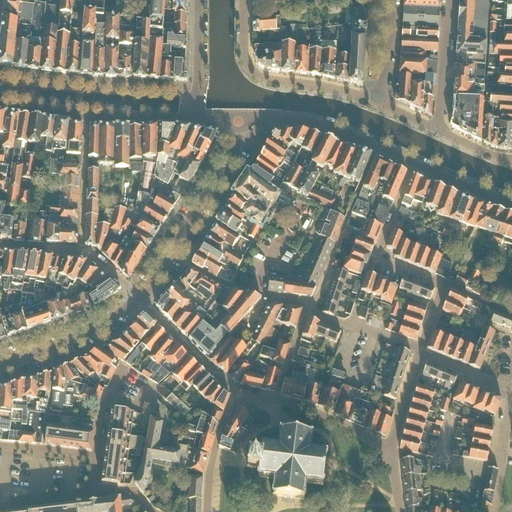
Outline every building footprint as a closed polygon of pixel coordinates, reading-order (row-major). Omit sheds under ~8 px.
[(73,0),(61,0),(60,13),(72,14),(73,0)] [(82,35),(79,76),(92,77),(94,44),(94,37),(94,28),(96,28),(96,16),(105,17),(105,0),(85,0),(84,15),(82,35)] [(172,12),(175,13),(175,1),(165,0),(164,0),(151,0),(150,20),(164,21),(164,11),(172,12)] [(422,0),(422,8),(440,9),(439,0),(422,0)] [(459,0),(458,29),(474,30),(487,31),(488,0),(459,0)] [(511,11),(511,0),(506,0),(491,0),(492,2),(498,2),(498,4),(505,4),(505,11),(511,11)] [(6,1),(4,13),(18,15),(21,15),(22,4),(23,3),(6,1)] [(187,16),(187,1),(175,1),(175,13),(175,15),(187,16)] [(27,69),(39,71),(42,40),(35,40),(35,35),(37,34),(37,30),(37,25),(44,25),(46,5),(34,3),(34,6),(30,36),(30,44),(27,69)] [(0,43),(0,65),(13,67),(15,43),(17,43),(17,38),(19,39),(20,35),(30,36),(34,6),(27,5),(22,4),(21,15),(18,15),(4,13),(3,20),(0,43)] [(43,44),(41,71),(54,73),(59,15),(57,15),(58,7),(47,6),(43,44)] [(422,8),(404,7),(403,27),(439,29),(440,9),(422,8)] [(351,38),(365,39),(368,10),(353,9),(351,38)] [(511,22),(511,11),(505,11),(504,18),(497,18),(497,22),(511,22)] [(59,15),(54,73),(66,74),(68,52),(72,14),(60,13),(59,15)] [(66,74),(79,76),(82,35),(84,15),(72,14),(68,52),(66,74)] [(174,38),(186,38),(187,16),(175,15),(172,15),(171,26),(163,25),(163,31),(164,31),(168,32),(168,35),(174,36),(174,38)] [(94,52),(94,77),(104,77),(105,27),(105,17),(96,16),(96,28),(94,52)] [(121,29),(134,30),(134,18),(130,18),(119,17),(106,17),(106,41),(105,78),(118,78),(119,34),(121,34),(121,29)] [(280,18),(253,21),(253,34),(281,31),(280,18)] [(135,43),(134,79),(146,80),(149,30),(150,30),(163,31),(163,25),(164,21),(150,20),(150,24),(144,24),(144,22),(136,21),(136,32),(135,43)] [(504,35),(511,35),(511,24),(500,24),(499,28),(504,29),(504,35)] [(280,72),(294,74),(296,51),(296,49),(297,49),(296,31),(297,31),(297,26),(290,27),(291,45),(281,45),(281,54),(280,72)] [(439,29),(403,27),(402,39),(438,41),(439,29)] [(119,34),(118,78),(132,79),(133,47),(134,30),(121,29),(121,34),(119,34)] [(474,67),(473,74),(473,82),(484,82),(485,68),(486,57),(487,31),(474,30),(458,29),(456,56),(456,65),(474,67)] [(150,30),(147,80),(161,81),(162,65),(162,60),(163,47),(163,37),(164,31),(163,31),(150,30)] [(17,38),(17,43),(15,68),(26,69),(27,69),(30,44),(30,36),(20,35),(19,39),(17,38)] [(186,49),(186,38),(174,38),(174,36),(168,35),(168,37),(167,47),(171,48),(186,49)] [(362,87),(365,39),(351,38),(351,44),(348,83),(362,87)] [(438,41),(402,39),(401,51),(426,52),(438,53),(438,41)] [(316,42),(316,48),(316,51),(322,51),(321,77),(334,80),(337,43),(316,42)] [(348,83),(351,44),(343,44),(342,57),(338,56),(336,81),(348,83)] [(511,55),(511,44),(505,44),(505,47),(495,47),(495,44),(489,44),(489,55),(500,55),(511,55)] [(253,53),(257,63),(267,59),(268,45),(267,45),(267,46),(253,47),(255,52),(253,53)] [(281,54),(281,45),(268,45),(267,59),(257,63),(259,65),(261,68),(264,70),(267,71),(280,72),(281,54)] [(172,66),(171,82),(187,82),(187,76),(184,75),(185,61),(181,60),(181,55),(170,54),(171,48),(167,47),(163,47),(162,60),(172,61),(172,66)] [(307,75),(321,77),(322,51),(316,51),(316,48),(309,48),(309,51),(307,75)] [(294,74),(307,75),(309,51),(296,51),(294,74)] [(426,52),(401,51),(400,60),(426,61),(426,62),(437,63),(437,58),(430,58),(430,59),(425,59),(426,52)] [(511,67),(511,55),(500,55),(499,63),(493,62),(493,61),(488,60),(488,69),(492,70),(492,67),(499,67),(511,67)] [(426,61),(400,60),(399,74),(436,76),(437,63),(426,62),(426,61)] [(161,81),(171,82),(172,66),(162,65),(161,81)] [(455,73),(473,74),(474,67),(456,65),(455,73)] [(511,76),(511,67),(499,67),(499,75),(511,76)] [(473,82),(473,74),(455,73),(454,82),(473,83),(473,82)] [(511,86),(511,76),(499,75),(498,75),(497,81),(491,81),(492,75),(487,75),(486,84),(511,86)] [(410,106),(412,84),(412,78),(400,77),(399,84),(397,84),(397,85),(395,100),(410,106)] [(452,128),(481,142),(483,101),(476,101),(477,83),(473,83),(454,82),(453,114),(450,125),(452,128)] [(423,97),(424,86),(424,85),(412,84),(410,106),(422,112),(423,97)] [(423,97),(435,98),(436,87),(424,86),(423,97)] [(486,96),(511,98),(511,88),(486,87),(486,93),(486,96)] [(511,98),(486,96),(485,104),(492,105),(500,105),(511,106),(511,98)] [(435,98),(423,97),(422,112),(431,117),(432,116),(432,101),(435,101),(435,98)] [(511,115),(511,106),(500,105),(492,105),(491,114),(511,115)] [(14,157),(20,115),(19,115),(7,114),(6,114),(3,136),(2,147),(0,147),(0,148),(0,155),(5,156),(4,167),(8,168),(12,169),(14,157)] [(499,123),(511,123),(511,115),(491,114),(491,120),(499,121),(499,123)] [(32,117),(20,115),(14,157),(12,169),(11,180),(10,188),(20,190),(21,179),(25,155),(26,155),(27,145),(32,117)] [(39,147),(44,119),(32,117),(27,145),(35,146),(39,147)] [(57,122),(44,119),(39,147),(37,164),(45,165),(50,166),(50,161),(51,154),(52,155),(52,151),(57,122)] [(492,131),(499,131),(499,123),(499,121),(491,120),(484,120),(484,143),(490,147),(492,131)] [(57,121),(57,122),(52,151),(61,152),(65,152),(66,145),(68,145),(71,124),(69,124),(57,121)] [(511,123),(499,123),(499,131),(498,150),(511,151),(511,123)] [(81,146),(82,136),(82,126),(71,124),(68,145),(81,146)] [(89,143),(88,159),(94,159),(93,167),(89,166),(89,172),(95,172),(95,167),(98,167),(100,127),(90,126),(89,143)] [(158,126),(143,127),(143,166),(139,187),(148,190),(151,192),(152,184),(152,185),(156,178),(155,177),(156,171),(154,170),(157,159),(158,126)] [(159,146),(156,171),(155,177),(156,178),(157,177),(159,178),(163,170),(167,161),(171,150),(177,127),(160,126),(159,146)] [(95,172),(99,172),(99,177),(103,178),(103,167),(112,168),(114,168),(114,138),(114,127),(100,127),(98,167),(95,167),(95,172)] [(114,168),(112,168),(112,169),(129,170),(130,127),(117,127),(116,138),(114,138),(114,168)] [(141,127),(132,127),(131,171),(131,174),(142,174),(143,166),(143,159),(142,159),(141,127)] [(167,186),(173,176),(179,162),(181,157),(182,158),(194,130),(177,127),(171,150),(167,161),(163,170),(159,178),(157,177),(156,178),(155,179),(167,186)] [(194,130),(182,158),(181,157),(179,162),(173,176),(179,178),(190,160),(193,153),(195,148),(203,131),(194,130)] [(301,149),(310,133),(309,133),(296,131),(295,131),(283,130),(275,130),(270,141),(296,159),(301,150),(301,149)] [(217,134),(204,131),(194,153),(193,153),(190,160),(200,166),(205,159),(217,134)] [(498,150),(499,131),(492,131),(490,147),(498,150)] [(322,138),(310,133),(301,149),(301,150),(308,154),(301,168),(302,169),(306,171),(307,170),(308,170),(311,163),(309,162),(322,138)] [(311,163),(308,170),(311,172),(314,166),(322,170),(324,166),(335,143),(324,138),(311,163)] [(296,159),(270,141),(266,149),(292,167),(296,159)] [(346,147),(335,143),(324,166),(334,170),(346,147)] [(66,156),(72,157),(81,157),(81,146),(68,145),(66,156)] [(37,164),(39,147),(35,146),(34,156),(26,155),(25,155),(21,179),(33,181),(35,164),(37,164)] [(358,152),(346,147),(334,170),(333,174),(343,179),(342,181),(341,180),(338,187),(343,189),(345,183),(347,184),(349,181),(351,177),(347,175),(358,152)] [(266,149),(261,157),(287,176),(292,167),(266,149)] [(371,157),(359,152),(358,152),(347,175),(351,177),(349,181),(359,185),(371,157)] [(50,166),(48,177),(59,178),(63,178),(79,179),(80,162),(71,161),(72,157),(66,156),(66,162),(50,161),(50,166)] [(283,185),(287,176),(261,157),(255,167),(283,185)] [(366,221),(383,228),(391,208),(380,203),(396,168),(376,159),(363,188),(353,212),(352,214),(366,221)] [(179,178),(189,184),(200,166),(190,160),(179,178)] [(276,196),(283,185),(255,167),(249,174),(276,196)] [(287,176),(283,185),(276,196),(271,206),(275,207),(292,191),(296,193),(307,199),(327,207),(326,208),(331,210),(334,202),(312,192),(319,176),(311,173),(311,172),(308,170),(307,170),(306,171),(305,174),(292,167),(287,176)] [(380,203),(391,208),(397,194),(406,172),(396,168),(380,203)] [(98,193),(98,187),(99,177),(99,172),(95,172),(89,172),(88,172),(88,187),(88,193),(98,193)] [(240,187),(239,190),(268,211),(269,208),(270,206),(271,206),(276,196),(249,174),(244,182),(240,187)] [(413,176),(402,204),(410,208),(413,201),(422,205),(424,200),(414,197),(421,179),(413,176)] [(79,189),(79,179),(67,179),(63,178),(63,188),(79,189)] [(436,214),(437,215),(446,190),(421,179),(414,197),(424,200),(427,202),(425,207),(428,208),(430,213),(435,211),(437,212),(436,214)] [(0,180),(0,192),(4,193),(5,192),(8,192),(6,207),(16,209),(17,209),(20,190),(10,188),(11,180),(6,180),(6,181),(0,180)] [(154,206),(169,215),(180,197),(173,193),(171,195),(152,185),(152,184),(151,192),(150,202),(155,204),(154,206)] [(161,228),(168,217),(149,206),(150,202),(151,192),(148,190),(139,187),(135,214),(142,217),(161,228)] [(62,210),(78,211),(79,189),(63,188),(62,209),(62,210)] [(172,192),(180,197),(183,192),(175,188),(172,192)] [(322,188),(319,195),(331,200),(333,193),(322,188)] [(268,211),(239,190),(235,195),(247,204),(246,205),(250,208),(244,216),(248,218),(248,219),(251,221),(251,222),(255,225),(259,227),(268,211)] [(446,190),(437,215),(448,220),(449,220),(458,196),(446,190)] [(20,191),(19,195),(18,206),(29,208),(31,193),(20,191)] [(98,193),(88,193),(87,202),(98,202),(98,193)] [(247,204),(235,195),(228,205),(241,213),(246,205),(247,204)] [(475,229),(484,206),(458,196),(449,220),(466,226),(466,227),(474,230),(475,228),(475,229)] [(87,202),(87,217),(98,217),(99,211),(99,203),(98,202),(87,202)] [(246,223),(248,219),(248,218),(244,216),(241,213),(228,205),(223,214),(240,225),(242,221),(245,223),(246,223)] [(0,240),(11,242),(14,221),(16,209),(6,207),(2,207),(0,206),(0,240)] [(494,209),(484,206),(475,229),(485,232),(489,223),(494,209)] [(61,215),(60,218),(60,220),(61,220),(78,221),(78,211),(62,210),(62,209),(50,208),(50,214),(61,215)] [(331,210),(326,208),(321,221),(330,225),(329,226),(328,228),(320,224),(316,233),(319,237),(321,238),(335,244),(340,231),(345,219),(339,215),(334,212),(331,210)] [(110,243),(102,254),(110,262),(119,248),(124,240),(120,237),(118,240),(117,239),(119,233),(125,220),(126,211),(113,209),(112,212),(112,216),(111,223),(110,227),(109,236),(107,242),(110,243)] [(495,237),(495,236),(504,213),(494,209),(489,223),(485,232),(492,235),(491,236),(490,235),(485,247),(489,248),(491,244),(492,244),(495,237)] [(28,242),(42,243),(45,224),(45,220),(45,217),(46,214),(40,213),(39,223),(30,222),(28,242)] [(412,213),(409,220),(415,222),(418,216),(412,213)] [(511,221),(511,215),(504,213),(495,236),(505,240),(511,221)] [(242,226),(240,225),(223,214),(216,223),(240,237),(242,233),(239,231),(242,226)] [(108,235),(110,227),(111,223),(112,216),(104,216),(103,216),(102,227),(98,226),(98,230),(96,248),(100,252),(108,235)] [(48,226),(47,243),(59,244),(61,220),(60,220),(60,218),(49,217),(49,220),(48,226)] [(98,230),(98,226),(98,217),(87,217),(86,229),(98,230)] [(136,229),(154,239),(160,229),(142,218),(140,221),(137,219),(132,227),(136,229)] [(383,228),(366,221),(364,227),(361,226),(362,224),(350,219),(349,223),(379,236),(383,228)] [(78,229),(78,221),(61,220),(59,244),(69,244),(77,245),(78,229)] [(125,221),(121,229),(127,231),(130,224),(125,221)] [(495,237),(492,244),(501,247),(502,243),(511,246),(511,250),(510,258),(511,258),(511,221),(505,240),(495,236),(495,237)] [(233,248),(238,240),(240,237),(216,223),(210,234),(209,234),(225,243),(218,255),(223,258),(228,261),(232,264),(239,268),(242,260),(228,251),(229,249),(228,248),(229,246),(233,248)] [(379,236),(349,223),(347,227),(359,232),(360,230),(362,231),(360,237),(376,244),(379,236)] [(13,242),(24,242),(26,225),(15,224),(13,242)] [(85,246),(96,248),(98,230),(86,229),(85,246)] [(442,236),(449,239),(452,232),(444,230),(442,236)] [(125,238),(147,251),(153,240),(137,231),(133,238),(127,234),(125,238)] [(386,249),(396,253),(397,253),(401,242),(403,237),(393,232),(386,249)] [(203,245),(218,255),(225,243),(209,234),(203,245)] [(125,238),(124,240),(119,248),(110,262),(118,269),(126,278),(129,275),(131,276),(139,262),(147,251),(125,238)] [(321,238),(314,253),(328,259),(335,244),(321,238)] [(357,240),(354,250),(371,256),(374,246),(357,240)] [(404,263),(411,246),(401,242),(397,253),(396,253),(394,259),(404,263)] [(218,255),(203,245),(198,254),(218,266),(220,263),(225,266),(228,261),(223,258),(218,255)] [(414,267),(421,250),(411,246),(404,263),(414,267)] [(367,266),(371,256),(354,250),(350,260),(367,266)] [(424,271),(431,254),(421,250),(414,267),(424,271)] [(10,285),(15,253),(5,253),(2,278),(7,279),(7,285),(4,284),(3,290),(9,291),(10,285)] [(29,253),(17,253),(12,281),(20,283),(20,287),(23,287),(23,285),(29,253)] [(37,280),(37,279),(41,255),(29,253),(23,285),(29,286),(29,281),(36,282),(36,280),(37,280)] [(322,274),(328,259),(314,253),(308,268),(322,274)] [(441,258),(431,254),(424,271),(435,275),(440,260),(441,258)] [(41,255),(37,279),(47,281),(48,273),(49,273),(53,257),(41,255)] [(476,255),(474,262),(481,263),(483,257),(476,255)] [(221,269),(197,256),(192,264),(203,270),(204,267),(210,270),(208,273),(216,277),(221,269)] [(58,275),(63,258),(53,257),(49,273),(46,288),(52,289),(54,285),(56,286),(58,277),(56,276),(56,275),(58,275)] [(76,261),(65,259),(58,277),(56,286),(63,288),(65,283),(76,261)] [(367,267),(367,266),(350,260),(348,259),(344,270),(363,277),(367,267)] [(331,266),(338,268),(340,262),(333,260),(331,266)] [(440,260),(435,275),(445,280),(452,266),(440,260)] [(67,292),(70,285),(71,282),(75,284),(77,280),(87,262),(77,261),(76,261),(65,283),(63,288),(62,290),(67,292)] [(77,280),(87,287),(100,270),(87,262),(77,280)] [(230,273),(227,281),(231,283),(235,275),(239,268),(232,264),(228,272),(230,273)] [(189,268),(184,275),(192,283),(199,274),(189,268)] [(316,289),(322,274),(308,268),(302,282),(302,283),(316,289)] [(100,270),(87,287),(83,293),(84,296),(89,295),(110,280),(100,270)] [(337,270),(333,281),(345,285),(348,274),(337,270)] [(466,288),(470,278),(459,273),(455,283),(466,288)] [(371,295),(378,278),(367,274),(361,291),(371,295)] [(470,278),(466,288),(465,289),(466,288),(472,291),(472,292),(480,277),(472,274),(470,278)] [(192,283),(184,275),(177,283),(186,290),(189,287),(196,292),(199,287),(196,285),(195,285),(192,283)] [(196,285),(199,287),(205,290),(210,281),(206,279),(201,276),(196,285)] [(268,292),(284,294),(286,279),(270,277),(268,292)] [(378,278),(371,295),(381,299),(388,282),(378,278)] [(413,299),(419,284),(404,278),(399,289),(407,292),(406,296),(413,299)] [(300,281),(286,279),(284,294),(298,296),(300,281)] [(110,280),(89,295),(94,307),(105,301),(121,290),(110,280)] [(210,281),(205,290),(213,295),(219,285),(215,283),(210,281)] [(312,298),(316,289),(302,283),(302,282),(300,281),(298,296),(312,298)] [(341,296),(345,285),(333,281),(330,292),(341,296)] [(388,282),(381,299),(380,301),(391,305),(398,286),(388,282)] [(165,296),(182,312),(184,310),(183,310),(186,306),(187,306),(189,304),(181,297),(183,295),(186,290),(177,283),(174,286),(165,296)] [(419,284),(413,299),(421,302),(422,298),(430,301),(434,290),(419,284)] [(20,287),(10,285),(9,291),(16,292),(22,293),(23,287),(20,287)] [(52,322),(63,318),(56,298),(55,291),(56,286),(54,285),(52,289),(53,289),(52,291),(50,291),(51,303),(46,304),(49,314),(52,322)] [(213,295),(205,290),(199,287),(196,292),(208,302),(213,295)] [(22,313),(28,331),(51,323),(48,314),(49,314),(46,304),(43,292),(34,291),(33,294),(36,303),(38,302),(40,307),(22,313)] [(222,327),(248,295),(234,291),(228,300),(222,308),(214,320),(222,327)] [(447,301),(463,309),(468,299),(452,291),(447,301)] [(17,335),(28,331),(22,313),(20,306),(22,293),(16,292),(14,302),(15,307),(9,308),(8,305),(7,305),(17,335)] [(337,307),(341,296),(330,292),(326,303),(337,307)] [(56,298),(63,318),(73,314),(69,303),(65,297),(64,295),(56,298)] [(73,314),(83,311),(78,299),(73,301),(70,295),(65,297),(69,303),(73,314)] [(78,299),(83,311),(94,307),(89,295),(84,296),(78,299)] [(222,308),(228,300),(219,295),(214,303),(222,308)] [(248,295),(222,327),(220,329),(228,336),(229,337),(235,329),(237,327),(252,310),(260,299),(248,295)] [(172,323),(182,312),(165,296),(156,307),(162,314),(162,313),(172,323)] [(189,304),(197,310),(199,308),(198,307),(191,300),(189,304)] [(463,309),(447,301),(442,311),(459,319),(463,309)] [(265,312),(277,319),(283,306),(271,302),(265,312)] [(214,320),(222,308),(214,303),(206,314),(207,315),(214,320)] [(334,317),(337,307),(326,303),(322,314),(334,317)] [(0,314),(2,321),(8,338),(17,335),(7,305),(0,304),(0,314)] [(184,310),(182,312),(172,323),(172,324),(180,332),(193,317),(192,316),(197,310),(189,304),(187,306),(191,310),(188,313),(184,310)] [(406,314),(423,320),(427,310),(410,304),(406,314)] [(491,323),(511,330),(511,325),(511,320),(481,305),(478,313),(488,317),(489,313),(494,315),(491,323)] [(283,306),(277,319),(275,322),(282,325),(296,329),(298,322),(302,310),(283,306)] [(187,338),(201,322),(207,315),(206,314),(199,308),(197,310),(192,316),(193,317),(180,332),(187,338)] [(365,320),(368,310),(361,308),(358,318),(365,320)] [(275,322),(277,319),(265,312),(260,322),(272,328),(273,326),(280,330),(282,325),(275,322)] [(423,320),(406,314),(402,324),(420,330),(423,320)] [(146,316),(143,316),(138,321),(149,332),(156,325),(146,316)] [(439,322),(449,327),(451,320),(441,316),(439,322)] [(313,341),(315,335),(319,324),(309,320),(302,336),(313,341)] [(482,330),(485,323),(476,320),(473,327),(482,330)] [(149,332),(138,321),(129,330),(141,341),(149,332)] [(228,336),(220,329),(216,334),(201,322),(187,338),(200,352),(208,360),(228,336)] [(272,328),(260,322),(251,340),(252,341),(257,345),(262,348),(265,343),(273,347),(276,342),(278,333),(272,330),(272,328)] [(326,339),(330,328),(319,324),(315,335),(326,339)] [(420,330),(402,324),(399,335),(416,341),(420,330)] [(142,344),(131,357),(126,364),(132,368),(139,358),(139,357),(146,349),(151,354),(167,336),(158,327),(142,344)] [(330,328),(326,339),(336,343),(341,332),(330,328)] [(209,361),(217,368),(237,343),(232,339),(239,332),(235,329),(229,337),(209,361)] [(477,347),(488,351),(495,334),(484,330),(477,347)] [(121,339),(133,350),(139,343),(127,332),(121,339)] [(438,354),(444,337),(434,333),(427,350),(438,354)] [(157,373),(161,368),(158,366),(176,345),(167,337),(148,359),(153,362),(147,370),(153,374),(155,376),(157,373)] [(448,358),(455,342),(444,337),(438,354),(448,358)] [(133,350),(121,339),(113,345),(129,355),(133,350)] [(242,345),(246,349),(251,341),(247,339),(244,339),(242,342),(242,345)] [(270,361),(267,369),(281,373),(283,366),(290,346),(276,342),(273,347),(265,343),(262,348),(260,357),(270,361)] [(458,362),(465,346),(455,342),(448,358),(458,362)] [(237,343),(217,368),(227,375),(246,350),(237,343)] [(102,350),(122,362),(126,364),(131,357),(129,355),(113,345),(112,345),(102,350)] [(158,366),(161,368),(166,361),(176,369),(188,356),(176,345),(158,366)] [(465,346),(458,362),(468,367),(475,350),(465,346)] [(480,371),(488,351),(477,347),(469,367),(480,371)] [(308,359),(310,352),(299,348),(296,355),(308,359)] [(394,365),(406,369),(411,354),(396,348),(393,356),(397,358),(394,365)] [(91,355),(105,368),(105,367),(106,368),(101,377),(107,380),(110,381),(115,372),(119,363),(100,351),(91,355)] [(101,373),(105,368),(91,355),(81,360),(96,375),(100,371),(101,373)] [(182,384),(198,366),(189,358),(173,376),(182,384)] [(240,385),(248,374),(247,374),(252,367),(241,359),(228,377),(240,385)] [(102,381),(96,375),(81,360),(71,364),(86,381),(90,378),(98,386),(102,381)] [(291,398),(303,402),(307,385),(310,370),(311,365),(303,363),(302,362),(301,368),(306,370),(303,383),(295,382),(293,390),(291,398)] [(438,380),(443,369),(428,363),(421,378),(429,381),(431,377),(438,380)] [(385,380),(401,385),(406,369),(394,365),(391,364),(388,372),(392,373),(389,381),(385,380)] [(70,365),(61,369),(62,372),(68,381),(71,384),(82,387),(84,388),(87,389),(89,384),(78,379),(79,378),(70,365)] [(190,389),(206,374),(198,366),(183,383),(180,386),(186,393),(190,389)] [(62,372),(61,369),(54,372),(53,391),(51,412),(63,413),(63,408),(72,408),(73,397),(76,389),(70,388),(71,384),(68,381),(62,372)] [(149,381),(153,374),(147,370),(145,369),(141,376),(149,381)] [(281,373),(267,369),(265,378),(264,378),(261,390),(275,392),(281,373)] [(443,369),(438,380),(446,384),(444,387),(452,390),(458,376),(443,369)] [(51,373),(40,377),(38,390),(38,391),(46,393),(44,400),(48,401),(49,394),(50,394),(51,373)] [(155,376),(153,374),(149,381),(157,385),(166,378),(157,373),(155,376)] [(281,395),(291,398),(293,390),(295,382),(297,374),(293,373),(291,380),(286,379),(281,395)] [(261,390),(264,378),(248,374),(240,385),(261,390)] [(218,386),(207,375),(193,388),(204,400),(212,392),(218,386)] [(38,377),(26,381),(25,399),(28,399),(27,405),(27,413),(29,413),(30,404),(37,405),(36,414),(45,416),(47,406),(48,401),(44,400),(37,399),(38,391),(38,390),(36,390),(38,377)] [(401,385),(385,380),(383,387),(387,389),(384,397),(396,401),(401,385)] [(24,399),(24,394),(23,394),(23,391),(25,391),(25,381),(12,385),(12,401),(9,433),(8,442),(19,443),(41,445),(45,416),(36,414),(29,413),(27,413),(27,405),(28,399),(25,399),(24,399)] [(463,406),(464,404),(472,387),(461,382),(453,401),(463,406)] [(0,441),(8,442),(9,433),(12,401),(12,385),(0,388),(0,399),(0,400),(0,404),(0,441)] [(307,385),(303,402),(317,407),(318,403),(322,389),(307,385)] [(213,406),(223,391),(218,386),(212,392),(204,400),(213,406)] [(341,392),(340,394),(338,400),(341,401),(337,413),(336,416),(347,421),(353,405),(345,402),(346,399),(349,389),(342,386),(341,392)] [(414,396),(432,402),(434,396),(435,391),(418,386),(414,396)] [(481,394),(482,391),(472,387),(464,404),(474,408),(480,393),(481,394)] [(87,389),(84,388),(82,391),(80,398),(89,401),(93,391),(87,389)] [(166,401),(171,395),(165,389),(160,388),(159,394),(166,401)] [(326,410),(332,392),(324,389),(318,407),(326,410)] [(89,401),(99,403),(102,394),(93,391),(89,401)] [(215,407),(223,412),(229,397),(223,391),(213,406),(215,407)] [(474,408),(473,410),(483,415),(484,412),(492,396),(482,391),(481,394),(480,393),(474,408)] [(338,400),(340,394),(332,392),(326,410),(334,412),(338,400)] [(170,405),(176,399),(172,395),(166,401),(170,405)] [(411,407),(429,412),(432,402),(414,396),(411,407)] [(492,396),(484,412),(494,416),(501,400),(492,396)] [(175,409),(181,403),(176,399),(170,405),(175,409)] [(348,422),(356,425),(364,403),(359,401),(357,407),(357,409),(357,410),(352,409),(348,422)] [(157,402),(153,413),(158,415),(162,405),(157,402)] [(180,413),(185,407),(181,403),(175,409),(180,413)] [(364,403),(356,425),(364,429),(372,405),(364,403)] [(185,407),(180,413),(184,417),(190,411),(185,407)] [(240,407),(232,420),(242,426),(240,428),(247,432),(249,427),(247,426),(246,424),(244,423),(249,416),(240,407)] [(408,418),(426,422),(427,417),(429,412),(411,407),(408,418)] [(209,419),(218,425),(222,416),(223,414),(213,408),(209,419)] [(110,422),(132,425),(134,412),(112,409),(110,422)] [(375,432),(381,415),(371,412),(365,429),(375,432)] [(214,439),(218,425),(209,419),(209,420),(202,415),(197,431),(195,430),(196,429),(188,427),(187,431),(197,435),(197,433),(214,439)] [(381,415),(375,432),(375,434),(386,437),(391,420),(381,417),(382,415),(381,415)] [(149,430),(151,419),(144,416),(142,428),(149,430)] [(426,422),(408,418),(405,428),(423,433),(426,422)] [(184,470),(185,469),(187,463),(184,462),(184,460),(186,453),(187,447),(178,446),(179,440),(160,437),(162,424),(151,419),(149,430),(143,466),(135,485),(143,495),(151,465),(178,470),(178,469),(184,470)] [(83,420),(82,429),(79,450),(91,452),(95,421),(83,420)] [(242,426),(232,420),(226,428),(236,435),(240,428),(242,426)] [(470,437),(473,438),(491,441),(493,430),(474,426),(475,421),(469,420),(468,425),(472,426),(470,437)] [(132,425),(110,422),(108,434),(131,437),(132,425)] [(57,447),(59,426),(48,425),(45,445),(57,447)] [(59,426),(57,447),(68,448),(71,428),(59,426)] [(71,428),(68,448),(79,450),(82,429),(71,428)] [(241,444),(234,441),(237,436),(236,435),(226,428),(221,442),(219,449),(235,455),(241,444)] [(423,433),(405,428),(402,439),(420,443),(421,438),(423,433)] [(323,486),(323,482),(323,483),(326,458),(327,454),(323,454),(310,452),(311,439),(312,439),(312,435),(308,435),(308,436),(284,433),(284,432),(280,432),(280,435),(280,436),(279,449),(265,447),(262,446),(261,450),(261,455),(249,454),(247,468),(259,469),(258,474),(258,478),(261,479),(261,478),(275,480),(273,493),(272,497),(276,497),(301,500),(301,501),(304,501),(305,497),(304,497),(306,484),(319,485),(319,486),(323,486)] [(200,442),(212,445),(214,439),(197,433),(197,435),(195,441),(200,443),(200,442)] [(143,439),(131,437),(108,434),(107,447),(129,450),(137,451),(136,457),(140,458),(143,439)] [(491,441),(473,438),(471,448),(489,452),(491,441)] [(420,443),(402,439),(400,450),(417,454),(420,443)] [(193,449),(196,450),(209,454),(212,445),(200,442),(200,443),(195,441),(193,449)] [(105,459),(127,462),(129,450),(107,447),(105,459)] [(489,452),(471,448),(468,448),(466,459),(487,463),(489,452)] [(209,454),(196,450),(190,470),(203,474),(209,454)] [(103,471),(126,474),(127,462),(105,459),(103,471)] [(401,460),(403,477),(419,475),(418,467),(414,468),(413,459),(401,460)] [(79,477),(89,479),(91,465),(81,463),(79,477)] [(493,494),(498,471),(489,469),(484,492),(493,494)] [(126,474),(103,471),(102,484),(124,486),(126,474)] [(403,477),(405,493),(421,491),(420,483),(416,484),(415,476),(419,476),(419,475),(403,477)] [(201,501),(203,478),(190,477),(189,500),(191,500),(201,501)] [(405,493),(406,509),(418,508),(422,508),(421,500),(417,500),(417,492),(421,492),(421,491),(405,493)] [(482,504),(491,508),(493,496),(483,492),(482,504)] [(135,504),(131,499),(121,501),(121,499),(103,502),(102,502),(98,502),(99,511),(122,511),(121,506),(135,504)] [(200,511),(201,501),(191,500),(190,511),(200,511)] [(99,511),(98,502),(84,504),(80,505),(77,505),(77,511),(99,511)] [(490,511),(491,508),(482,504),(481,503),(478,511),(490,511)]
